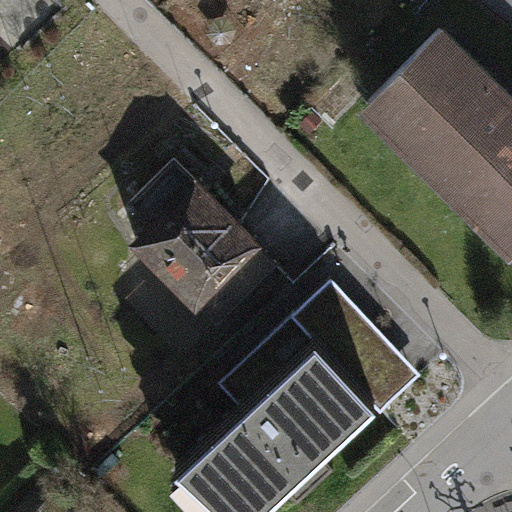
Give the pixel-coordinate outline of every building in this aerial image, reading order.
[(511,246),(511,88),(440,18),(355,104),(506,253),(511,246)] [(276,260),(173,157),(131,199),(151,220),(134,237),(217,319),(276,260)] [(218,379),(239,401),(315,331),(375,395),(371,399),(380,408),(420,371),(331,275),(218,379)] [(375,395),(315,331),(239,401),(175,460),(179,464),(194,451),(247,508),(242,511),(249,511),(288,476),(297,486),(333,453),(324,443),(371,399),(375,395)] [(194,451),(179,464),(171,471),(215,511),(242,511),(247,508),(194,451)] [(61,511),(49,500),(37,511),(61,511)]
